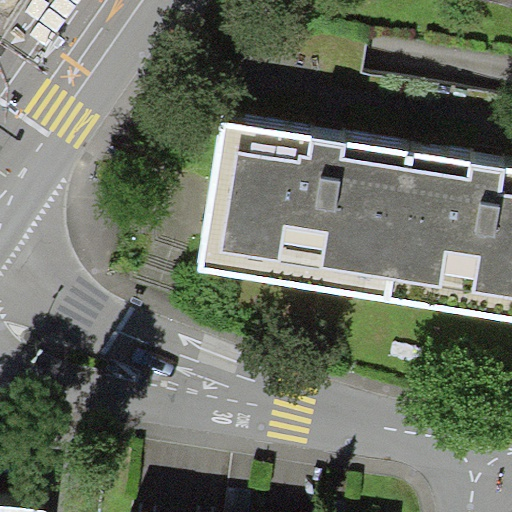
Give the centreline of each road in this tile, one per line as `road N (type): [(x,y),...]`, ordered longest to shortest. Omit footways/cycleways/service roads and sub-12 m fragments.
road 1 (residential): [(483,443),(55,348),(0,327)]
road 2 (primary): [(90,0),(0,127)]
